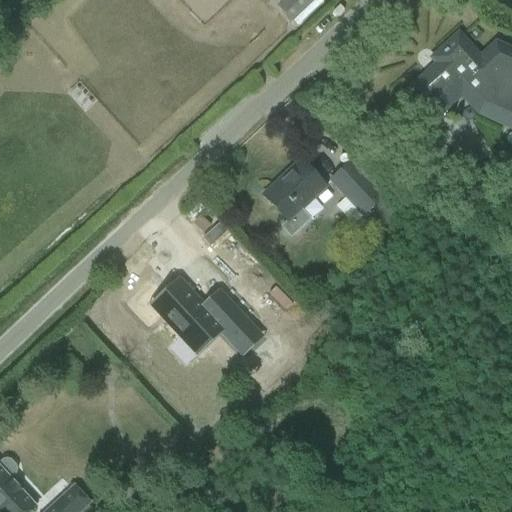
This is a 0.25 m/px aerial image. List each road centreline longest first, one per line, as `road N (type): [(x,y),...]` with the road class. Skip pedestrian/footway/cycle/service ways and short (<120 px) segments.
road 1 (unclassified): [(0,342),(363,0)]
road 2 (unknown): [(306,52),(399,133),(511,184)]
